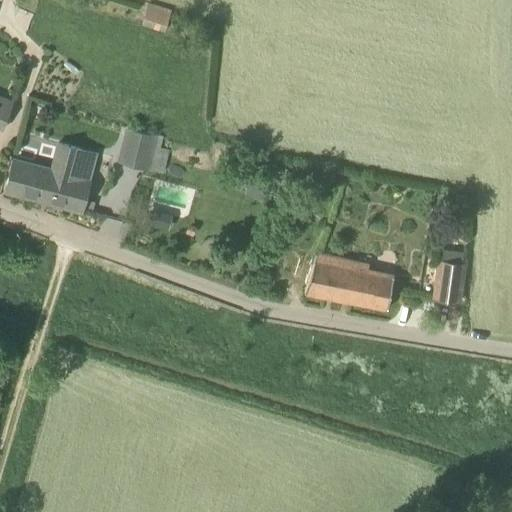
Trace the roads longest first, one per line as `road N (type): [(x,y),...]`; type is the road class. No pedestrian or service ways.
road 1 (unclassified): [(511,358),(325,323),(135,267),(0,213)]
road 2 (track): [(68,240),(0,476)]
